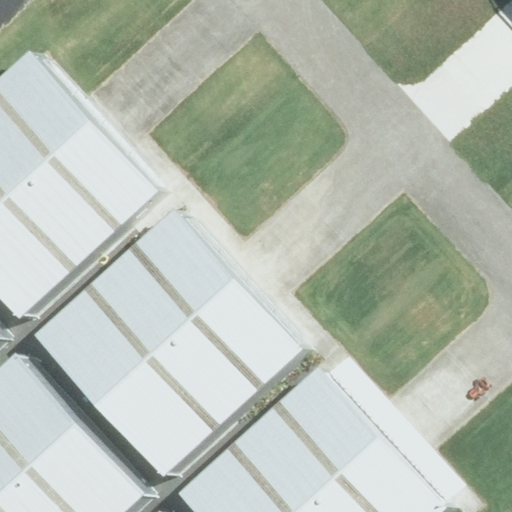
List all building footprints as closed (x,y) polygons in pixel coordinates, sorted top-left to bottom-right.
[(0,110),(0,265),(52,322),(192,194),(121,117),(63,54),(0,110)] [(67,340),(197,481),(334,355),(267,281),(205,212),(67,340)] [(0,371),(35,340),(0,299),(0,371)] [(0,511),(163,511),(179,498),(119,428),(51,357),(0,402),(0,511)] [(211,499),(222,511),(478,511),(436,466),(412,439),(350,372),(211,499)]
